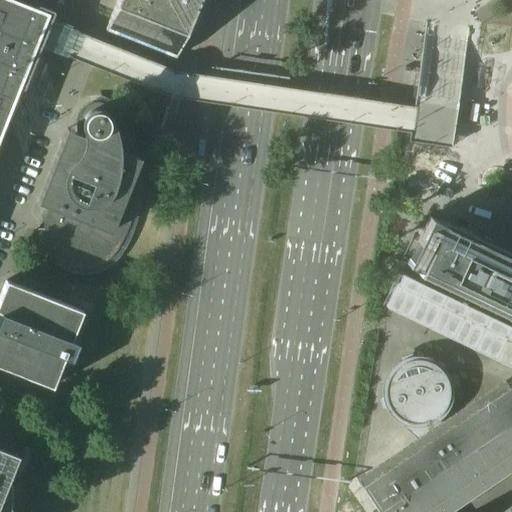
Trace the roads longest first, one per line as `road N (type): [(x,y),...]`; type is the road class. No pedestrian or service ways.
road 1 (primary): [(266,0),(194,511)]
road 2 (primary): [(281,511),(325,139)]
road 3 (unclassified): [(56,0),(0,155)]
road 4 (primary): [(325,139),(359,0)]
road 5 (primary): [(325,139),(318,0)]
